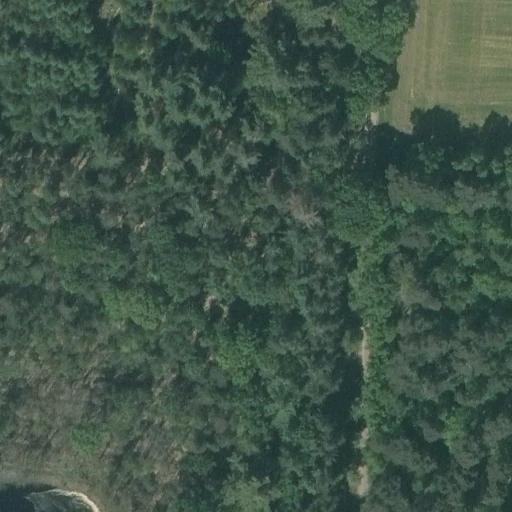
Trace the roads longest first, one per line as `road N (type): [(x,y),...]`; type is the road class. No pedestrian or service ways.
road 1 (track): [(358,511),(362,182)]
road 2 (track): [(362,182),(364,0)]
